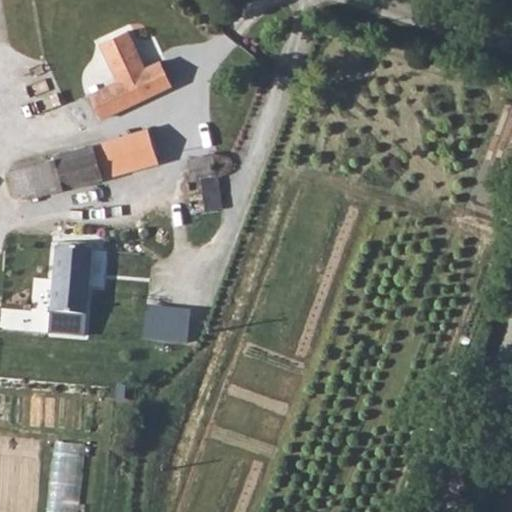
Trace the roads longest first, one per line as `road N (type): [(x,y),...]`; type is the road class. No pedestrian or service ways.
road 1 (unclassified): [(451,511),(511,348)]
road 2 (residential): [(511,45),(352,0)]
